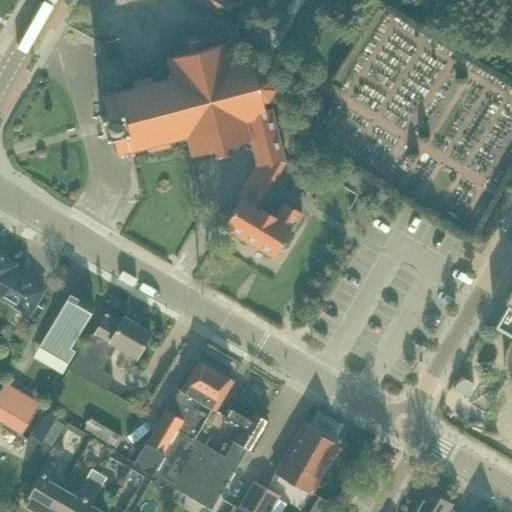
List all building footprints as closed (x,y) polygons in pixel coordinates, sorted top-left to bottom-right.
[(198,0),(219,12),(225,0),(198,0)] [(276,10),(267,24),(281,33),(290,18),(276,10)] [(230,61),(225,44),(202,50),(200,41),(186,44),(188,53),(165,59),(170,77),(153,81),(152,76),(131,81),(133,86),(101,94),(106,114),(99,116),(105,137),(112,136),(117,155),(148,147),(150,152),(170,147),(169,141),(186,137),(190,155),(213,149),(216,158),(230,154),(227,146),(250,140),(256,166),(269,174),(251,204),(241,197),(232,212),(228,210),(219,212),(221,222),(224,224),(223,226),(275,257),(292,228),(294,229),(303,214),(283,202),(275,216),(261,208),(261,209),(259,208),(286,163),(272,109),(264,111),(262,102),(268,101),(274,90),(271,77),(259,70),(253,71),(250,56),(230,61)] [(418,176),(427,159),(416,153),(407,170),(418,176)] [(0,298),(29,316),(44,290),(12,271),(15,264),(0,255),(0,298)] [(40,346),(69,362),(75,351),(74,350),(74,351),(70,349),(78,335),(80,332),(94,308),(77,298),(70,294),(68,298),(56,318),(54,322),(40,346)] [(511,296),(494,327),(511,336),(508,344),(506,351),(505,359),(505,367),(506,375),(509,382),(511,387),(511,296)] [(126,326),(121,323),(106,315),(93,337),(89,335),(70,369),(105,390),(112,377),(100,370),(115,345),(126,326)] [(150,332),(127,319),(124,317),(121,323),(126,326),(115,345),(136,357),(150,332)] [(211,436),(199,429),(212,409),(214,411),(232,381),(199,361),(181,390),(179,389),(135,462),(172,484),(196,442),(204,446),(211,436)] [(467,395),(474,383),(461,376),(454,388),(467,395)] [(35,412),(0,391),(0,420),(22,433),(35,412)] [(268,423),(250,412),(249,414),(234,406),(224,422),(240,431),(233,441),(235,442),(225,459),(204,446),(196,442),(172,484),(211,508),(237,463),(240,465),(246,461),(252,450),(268,423)] [(37,428),(56,439),(64,424),(45,413),(37,428)] [(91,417),(85,427),(116,447),(122,437),(91,417)] [(311,493),(339,446),(302,424),(274,472),(298,485),(311,493)] [(79,428),(72,442),(86,449),(93,435),(79,428)] [(51,451),(58,456),(64,445),(57,441),(51,451)] [(36,511),(46,511),(61,487),(48,479),(57,463),(50,459),(23,504),(36,511)] [(75,511),(92,483),(93,484),(99,473),(92,469),(85,480),(84,479),(75,495),(61,487),(46,511),(75,511)] [(92,483),(75,511),(104,511),(105,511),(90,503),(99,488),(101,489),(107,478),(99,473),(93,484),(92,483)] [(253,480),(238,507),(246,511),(271,511),(281,496),(253,480)] [(455,511),(449,508),(452,504),(426,489),(412,511),(455,511)]
